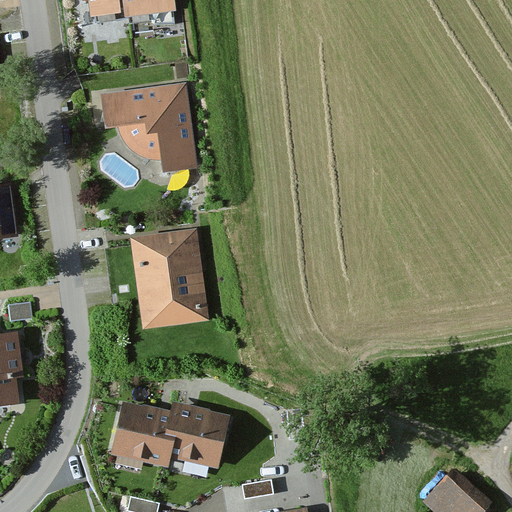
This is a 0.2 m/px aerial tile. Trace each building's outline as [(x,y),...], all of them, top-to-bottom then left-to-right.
[(86,0),(89,28),(175,20),(173,0),(86,0)] [(118,133),(163,169),(164,178),(196,174),(187,90),(103,100),(107,134),(118,133)] [(0,243),(19,242),(14,188),(0,189),(0,243)] [(132,243),(142,334),(208,327),(197,235),(132,243)] [(0,413),(22,411),(14,339),(0,340),(0,413)] [(170,472),(172,463),(216,473),(229,420),(173,408),(171,416),(124,405),(112,459),(170,472)] [(456,475),(432,503),(442,511),(494,511),(496,510),(456,475)] [(272,477),(245,479),(246,491),(273,489),(272,477)] [(159,511),(160,497),(132,494),(130,507),(159,511)]
